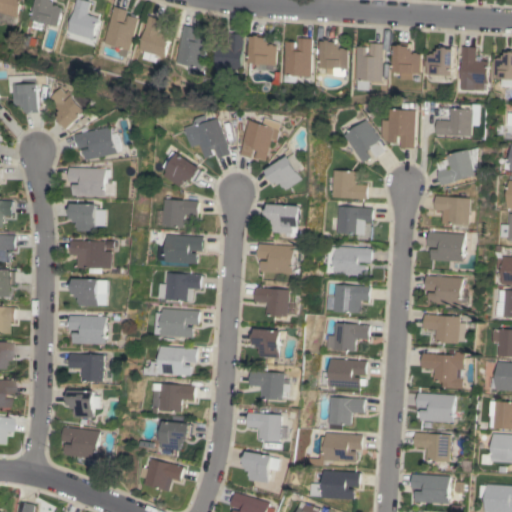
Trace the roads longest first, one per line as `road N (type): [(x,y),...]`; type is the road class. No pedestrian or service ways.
road 1 (residential): [(388,511),(406,186)]
road 2 (residential): [(202,511),(225,437),(241,192)]
road 3 (residential): [(41,472),(51,255),(43,152)]
road 4 (residential): [(227,0),(511,21)]
road 5 (residential): [(0,471),(41,472),(139,511)]
